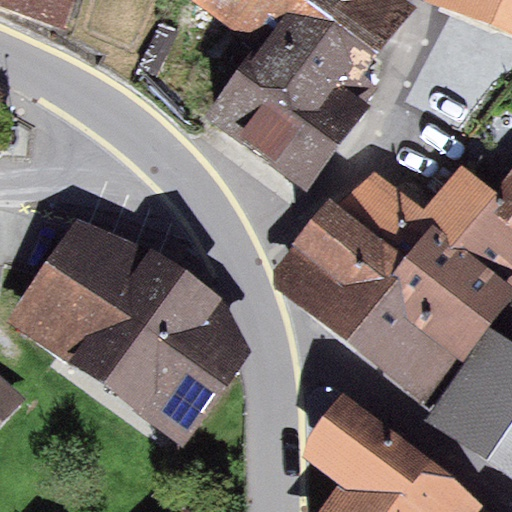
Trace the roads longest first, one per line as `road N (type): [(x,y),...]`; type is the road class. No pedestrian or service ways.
road 1 (residential): [(262,318),(332,358),(511,501)]
road 2 (unknown): [(242,270),(450,202)]
road 3 (tertiary): [(149,140),(217,222),(262,318)]
road 4 (tertiary): [(262,318),(274,388),(276,511)]
road 5 (tertiary): [(0,54),(149,140)]
road 6 (residential): [(149,140),(55,191),(0,185)]
